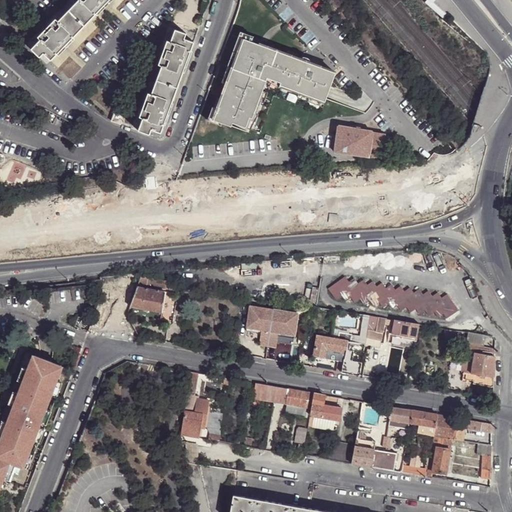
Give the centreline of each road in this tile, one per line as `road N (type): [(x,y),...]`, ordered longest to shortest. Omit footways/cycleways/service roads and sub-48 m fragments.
road 1 (residential): [(504,413),(109,344),(91,355),(32,511)]
road 2 (residential): [(224,0),(175,142),(160,150),(110,133),(59,101),(0,49)]
road 3 (residential): [(499,501),(211,453)]
road 4 (secondary): [(277,204),(0,227)]
road 5 (secondary): [(500,144),(436,185),(277,204)]
road 6 (secondary): [(277,204),(432,204),(490,221)]
